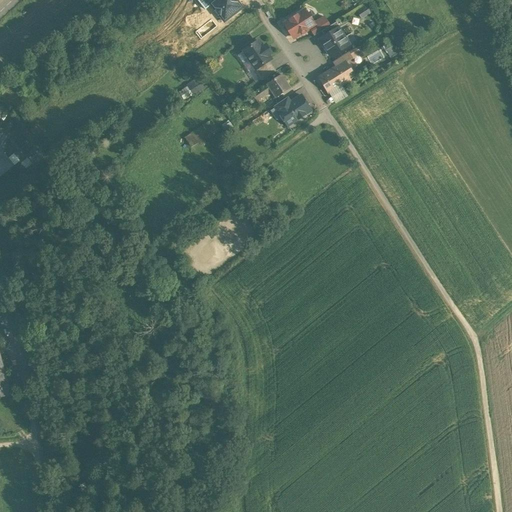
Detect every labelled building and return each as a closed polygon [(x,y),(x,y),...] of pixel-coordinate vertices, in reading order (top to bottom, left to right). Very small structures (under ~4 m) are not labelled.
[(197,0),(205,10),(211,6),(209,4),(214,0),(197,0)] [(211,6),(224,22),(242,8),(235,0),(214,0),(209,4),(211,6)] [(369,3),(357,11),(362,19),(375,12),(369,3)] [(305,11),(297,16),(298,17),(285,25),(293,37),(305,29),(306,31),(310,29),(314,26),(313,24),(305,11)] [(324,17),(313,24),(314,26),(310,29),(314,36),(321,32),(330,27),(324,17)] [(330,27),(321,32),(324,37),(338,28),(338,29),(340,28),(336,22),(330,27)] [(324,37),(320,40),(323,46),(326,51),(327,51),(330,57),(349,45),(338,29),(338,28),(324,37)] [(262,48),(258,41),(243,51),(244,51),(255,69),(256,70),(269,61),(270,60),(268,56),(271,53),(266,46),(262,48)] [(356,48),(348,53),(351,58),(352,58),(360,53),(356,48)] [(254,70),(255,69),(244,51),(237,56),(249,73),(254,70)] [(348,53),(333,62),(336,67),(344,62),(345,62),(351,58),(348,53)] [(269,61),(256,70),(255,69),(254,70),(261,82),(276,71),(269,61)] [(336,67),(319,78),(329,93),(349,80),(347,77),(348,73),(350,72),(345,62),(344,62),(336,67)] [(201,65),(191,72),(194,76),(203,69),(201,65)] [(281,75),(267,85),(271,91),(275,98),(290,89),(281,75)] [(199,82),(193,86),(197,92),(203,88),(199,82)] [(267,85),(252,95),(256,101),(271,91),(267,85)] [(290,103),(278,112),(281,116),(280,121),(284,122),(288,126),(311,111),(308,107),(309,104),(306,100),(303,100),(301,96),(290,103)] [(287,98),(274,106),(278,112),(290,103),(287,98)] [(207,126),(192,136),(197,144),(212,133),(207,126)] [(253,128),(245,134),(249,140),(257,133),(253,128)] [(0,149),(0,148),(0,167),(1,169),(6,164),(10,169),(14,166),(8,159),(3,152),(0,149)] [(20,161),(14,154),(8,159),(14,166),(20,161)] [(0,167),(0,177),(10,169),(6,164),(1,169),(0,167)] [(260,210),(252,218),(265,232),(273,224),(260,210)] [(0,398),(11,395),(0,356),(0,398)]
